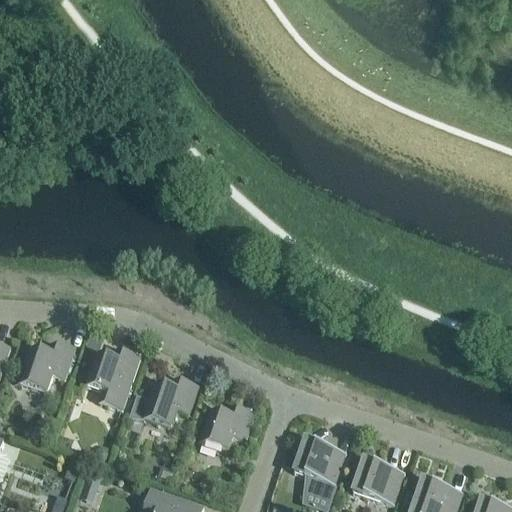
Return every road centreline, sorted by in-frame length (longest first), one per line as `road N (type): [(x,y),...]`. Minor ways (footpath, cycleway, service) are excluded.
road 1 (residential): [(286,398),(120,317),(0,312)]
road 2 (residential): [(511,478),(286,398)]
road 3 (residential): [(248,511),(286,398)]
